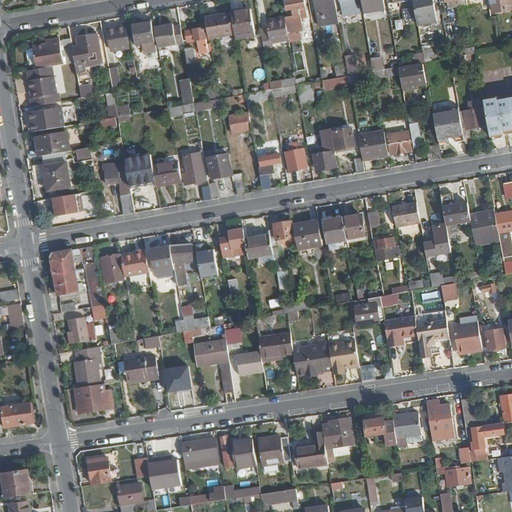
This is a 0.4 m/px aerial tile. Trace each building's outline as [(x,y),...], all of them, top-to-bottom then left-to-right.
[(309,23),(304,0),(301,0),(302,1),(286,3),(287,12),(293,12),(294,18),(285,20),(286,30),(294,28),(294,25),(309,23)] [(338,24),(333,0),(315,0),(316,6),(315,6),(318,27),(338,24)] [(358,15),(355,0),(340,0),(344,17),(358,15)] [(386,5),(384,0),(363,0),(365,8),(386,5)] [(435,8),(433,2),(429,3),(428,0),(414,0),(419,22),(423,21),(421,11),(435,8)] [(511,0),(491,0),(494,14),(511,11),(511,0)] [(417,22),(415,10),(408,11),(411,23),(417,22)] [(255,38),(252,15),(242,16),(241,12),(231,14),(235,35),(236,41),(255,38)] [(235,35),(231,14),(206,18),(210,40),(235,35)] [(285,20),(284,18),(267,21),(269,34),(261,35),(264,51),(272,50),(271,44),(289,42),(287,34),(286,30),(285,20)] [(156,43),(152,24),(134,27),(137,46),(156,43)] [(184,44),(181,26),(175,27),(174,24),(155,28),(158,48),(184,44)] [(128,49),(124,28),(107,31),(110,52),(128,49)] [(210,53),(206,29),(186,32),(188,44),(198,42),(200,55),(210,53)] [(297,42),(295,33),(287,34),(289,42),(289,44),(297,42)] [(101,53),(98,36),(78,39),(79,47),(73,48),(75,63),(77,74),(86,72),(85,66),(101,63),(99,54),(101,53)] [(65,65),(59,38),(51,40),(52,44),(32,47),(36,70),(48,68),(65,65)] [(75,63),(73,48),(71,40),(62,42),(66,65),(75,63)] [(432,62),(430,47),(422,49),(425,64),(432,62)] [(197,58),(196,49),(186,51),(187,60),(197,58)] [(380,72),(378,59),(371,60),(373,73),(380,72)] [(359,75),(356,60),(345,62),(348,77),(359,75)] [(427,85),(424,65),(400,69),(404,91),(418,89),(418,87),(427,85)] [(117,66),(107,67),(111,86),(120,84),(117,66)] [(56,95),(53,76),(50,76),(48,68),(36,70),(27,71),(30,92),(33,91),(34,98),(30,99),(30,108),(60,103),(59,94),(56,95)] [(323,89),(348,87),(347,76),(322,79),(323,89)] [(297,86),(295,79),(270,83),(271,91),(297,86)] [(193,92),(191,82),(181,84),(182,94),(193,92)] [(90,96),(89,89),(82,90),(83,97),(90,96)] [(110,92),(105,94),(108,105),(114,104),(110,92)] [(246,102),(245,96),(237,97),(238,104),(246,102)] [(511,135),(511,113),(510,99),(498,102),(498,99),(484,101),(491,139),(511,135)] [(222,113),(220,100),(195,104),(196,112),(216,108),(217,114),(222,113)] [(485,126),(482,110),(481,108),(480,102),(472,103),(473,111),(459,113),(464,141),(465,144),(471,143),(469,129),(485,126)] [(66,127),(62,107),(32,113),(34,127),(37,127),(38,132),(66,127)] [(459,113),(458,108),(433,112),(439,146),(449,144),(448,131),(454,130),(456,142),(464,141),(459,113)] [(252,131),(248,109),(236,111),(237,115),(229,116),(232,134),(252,131)] [(118,125),(117,118),(102,121),(104,128),(118,125)] [(423,149),(418,123),(410,125),(414,150),(423,149)] [(355,148),(352,129),(331,133),(335,152),(355,148)] [(331,133),(331,130),(321,132),(324,153),(313,156),(316,172),(337,168),(335,152),(331,133)] [(411,152),(408,131),(386,135),(390,156),(411,152)] [(388,156),(384,133),(359,137),(363,161),(388,156)] [(71,152),(68,134),(37,139),(40,157),(71,152)] [(306,169),(303,150),(297,151),(296,143),(289,145),(291,152),(285,153),(289,173),(306,169)] [(91,157),(89,148),(75,151),(77,159),(91,157)] [(208,181),(206,171),(205,171),(202,154),(185,157),(188,175),(185,176),(186,185),(208,181)] [(233,177),(229,155),(217,157),(216,154),(208,156),(212,181),(233,177)] [(270,190),(266,167),(282,164),(281,156),(260,159),(261,167),(258,168),(263,192),(270,190)] [(152,168),(150,157),(125,161),(129,187),(155,183),(152,168)] [(365,174),(363,161),(354,163),(356,175),(365,174)] [(71,188),(67,163),(45,166),(49,192),(71,188)] [(182,180),(179,164),(152,168),(155,183),(156,188),(172,185),(172,182),(182,180)] [(120,184),(118,169),(105,170),(106,185),(120,184)] [(296,186),(294,174),(286,175),(288,187),(296,186)] [(244,195),(242,181),(235,182),(237,196),(244,195)] [(219,200),(216,184),(209,185),(210,189),(212,201),(219,200)] [(212,201),(210,189),(203,190),(205,202),(212,201)] [(75,194),(51,198),(54,216),(78,212),(75,194)] [(470,221),(467,205),(456,207),(454,194),(440,197),(446,226),(471,222),(470,221)] [(134,214),(131,196),(120,198),(123,216),(134,214)] [(420,224),(417,204),(393,209),(396,229),(420,224)] [(511,231),(511,213),(495,217),(498,237),(503,236),(503,233),(511,231)] [(495,217),(494,214),(481,216),(481,219),(470,221),(471,222),(475,246),(499,242),(498,237),(495,217)] [(367,238),(365,225),(361,226),(360,223),(363,222),(362,215),(343,219),(347,241),(367,238)] [(382,237),(379,218),(369,220),(372,239),(382,237)] [(347,241),(343,219),(324,222),(328,244),(347,241)] [(294,227),(293,222),(275,225),(277,241),(290,238),(291,244),(297,243),(294,227)] [(322,246),(318,222),(294,227),(297,243),(298,250),(322,246)] [(451,253),(446,226),(434,228),(436,243),(424,245),(426,257),(451,253)] [(245,240),(244,231),(229,234),(230,240),(220,241),(223,260),(248,255),(245,240)] [(272,250),(270,235),(245,240),(248,255),(249,259),(273,255),(272,250)] [(399,260),(397,246),(395,246),(393,240),(373,243),(376,264),(399,260)] [(510,258),(508,242),(499,243),(502,260),(510,258)] [(192,262),(192,244),(170,246),(174,270),(177,284),(187,282),(183,263),(192,262)] [(174,270),(170,246),(151,249),(155,273),(174,270)] [(218,276),(214,251),(205,253),(203,246),(195,247),(201,279),(218,276)] [(80,292),(75,258),(82,257),(82,261),(84,262),(91,303),(104,300),(95,247),(54,254),(51,258),(57,296),(80,292)] [(283,263),(280,249),(272,250),(273,255),(275,265),(283,263)] [(149,273),(146,251),(136,253),(136,255),(122,258),(125,277),(149,273)] [(122,258),(122,256),(102,259),(106,284),(126,281),(125,277),(122,258)] [(511,275),(511,263),(503,265),(505,276),(511,275)] [(456,285),(455,277),(443,279),(442,273),(429,276),(431,289),(441,287),(456,285)] [(481,280),(480,273),(470,275),(471,282),(481,280)] [(235,278),(226,280),(228,288),(237,286),(235,278)] [(425,279),(416,281),(417,287),(426,285),(425,279)] [(460,300),(458,284),(456,285),(441,287),(444,303),(460,300)] [(391,288),(392,293),(406,291),(405,285),(391,288)] [(496,294),(495,285),(475,289),(476,295),(489,293),(490,295),(496,294)] [(20,298),(19,289),(3,292),(4,301),(20,298)] [(394,319),(392,306),(404,304),(403,294),(380,298),(384,321),(394,319)] [(25,327),(20,300),(5,303),(9,330),(25,327)] [(309,310),(307,302),(282,306),(284,315),(309,310)] [(60,303),(60,310),(74,311),(74,303),(60,303)] [(380,324),(377,306),(355,310),(358,330),(367,329),(367,327),(380,324)] [(209,328),(208,318),(193,321),(192,316),(182,317),(185,332),(191,331),(209,328)] [(90,341),(85,317),(69,320),(73,344),(90,341)] [(311,327),(309,317),(294,320),(295,330),(311,327)] [(334,328),(334,317),(316,317),(315,328),(334,328)] [(415,325),(414,318),(384,323),(388,348),(402,346),(401,338),(417,335),(415,325)] [(451,347),(447,320),(437,322),(437,320),(426,321),(426,324),(415,325),(417,335),(421,358),(442,355),(440,348),(451,347)] [(121,343),(118,323),(108,325),(112,345),(121,343)] [(96,335),(103,334),(102,324),(94,326),(96,335)] [(482,349),(480,336),(478,326),(455,330),(458,353),(482,349)] [(237,345),(234,330),(224,332),(226,345),(227,347),(237,345)] [(194,343),(191,331),(185,332),(183,332),(186,345),(194,343)] [(507,344),(506,337),(503,338),(502,332),(480,336),(482,349),(483,354),(505,350),(504,345),(507,344)] [(293,352),(290,334),(258,339),(260,352),(262,360),(293,355),(293,352)] [(143,337),(144,348),(159,347),(158,336),(143,337)] [(358,364),(355,342),(328,346),(332,370),(333,374),(345,372),(344,366),(358,364)] [(227,347),(226,345),(218,346),(217,343),(194,347),(197,368),(221,364),(226,394),(234,393),(227,347)] [(332,370),(328,346),(328,345),(293,352),(293,355),(296,373),(307,371),(307,374),(332,370)] [(262,360),(260,352),(235,356),(239,377),(264,374),(262,360)] [(159,377),(156,357),(124,362),(128,382),(159,377)] [(101,385),(97,359),(78,363),(79,372),(76,373),(79,388),(101,385)] [(162,367),(164,391),(190,389),(187,365),(162,367)] [(362,365),(363,378),(374,378),(374,365),(362,365)] [(114,409),(111,389),(102,391),(101,385),(79,388),(75,389),(78,410),(92,407),(92,409),(102,407),(103,411),(114,409)] [(511,421),(511,396),(501,398),(505,423),(511,421)] [(455,437),(450,406),(439,407),(438,401),(427,402),(433,441),(455,437)] [(475,427),(471,401),(461,402),(465,429),(466,429),(475,427)] [(33,424),(30,403),(2,407),(5,429),(33,424)] [(421,435),(418,413),(393,417),(394,425),(397,448),(408,447),(406,438),(421,435)] [(397,448),(394,425),(382,427),(381,419),(365,422),(366,437),(386,434),(389,449),(397,448)] [(355,444),(351,420),(329,423),(330,425),(322,426),(323,434),(326,456),(335,455),(334,447),(355,444)] [(484,438),(496,436),(496,430),(501,429),(500,423),(475,427),(466,429),(472,463),(478,462),(477,455),(486,454),(484,438)] [(220,448),(230,447),(228,434),(217,436),(220,448)] [(326,456),(323,434),(314,435),(316,446),(297,449),(300,470),(328,467),(326,456)] [(219,459),(216,438),(182,444),(185,460),(191,459),(192,464),(219,459)] [(257,465),(253,440),(232,443),(236,468),(257,465)] [(292,462),(289,440),(276,442),(274,441),(259,443),(263,466),(292,462)] [(163,455),(163,448),(149,450),(151,457),(163,455)] [(511,456),(499,459),(502,474),(507,473),(509,484),(505,485),(507,494),(511,492),(511,456)] [(151,477),(148,461),(137,463),(140,479),(151,477)] [(112,483),(109,462),(89,465),(92,486),(112,483)] [(470,484),(468,469),(445,472),(447,487),(450,486),(451,491),(458,490),(458,485),(470,484)] [(32,494),(28,470),(3,474),(7,498),(32,494)] [(402,482),(401,474),(392,475),(393,483),(402,482)] [(144,502),(142,484),(117,489),(121,511),(154,511),(156,511),(155,502),(149,503),(150,507),(137,509),(136,504),(144,502)] [(376,501),(373,485),(367,486),(369,502),(376,501)] [(226,501),(224,487),(215,488),(216,494),(210,495),(211,503),(226,501)] [(298,501),(296,490),(261,495),(263,511),(268,511),(268,506),(298,501)] [(424,511),(422,498),(405,500),(406,510),(406,511),(424,511)] [(450,511),(448,498),(440,499),(442,511),(450,511)] [(31,511),(31,502),(10,505),(11,511),(31,511)]
